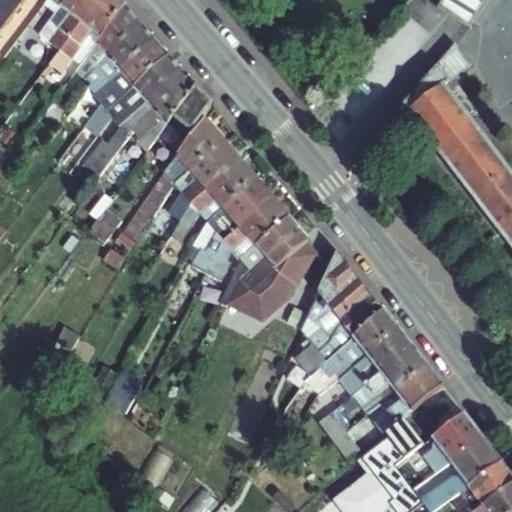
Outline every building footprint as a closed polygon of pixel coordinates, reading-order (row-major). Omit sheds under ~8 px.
[(0,0),(0,34),(26,0),(0,0)] [(52,0),(62,7),(57,14),(40,36),(61,52),(99,0),(52,0)] [(52,0),(49,0),(46,5),(57,14),(62,7),(52,0)] [(83,66),(127,7),(118,0),(99,0),(61,52),(55,59),(51,65),(55,68),(62,73),(73,59),(83,66)] [(442,0),(438,8),(469,27),(486,0),(442,0)] [(83,66),(78,73),(86,79),(94,70),(145,26),(127,7),(83,66)] [(86,79),(99,91),(158,41),(145,26),(94,70),(86,79)] [(103,104),(86,126),(98,135),(113,115),(108,109),(172,57),(158,41),(99,91),(95,94),(103,104)] [(511,173),(443,84),(470,65),(455,44),(403,105),(511,245),(511,173)] [(55,59),(43,50),(32,65),(44,74),(51,65),(55,59)] [(85,164),(101,176),(132,136),(129,133),(122,125),(185,72),(172,57),(108,109),(113,115),(118,120),(85,164)] [(47,78),(55,68),(51,65),(44,74),(43,75),(47,78)] [(185,72),(122,125),(129,133),(131,132),(141,124),(148,133),(138,141),(148,153),(175,117),(198,87),(185,72)] [(198,87),(175,117),(182,122),(193,130),(213,104),(198,87)] [(182,122),(175,117),(148,153),(143,160),(150,164),(182,122)] [(124,232),(139,242),(172,190),(176,184),(226,142),(207,119),(165,172),(124,232)] [(131,132),(138,141),(148,133),(141,124),(131,132)] [(242,161),(226,142),(176,184),(184,194),(181,200),(172,214),(182,221),(193,202),(242,161)] [(182,221),(172,236),(183,242),(200,212),(209,222),(257,180),(242,161),(193,202),(182,221)] [(206,274),(224,241),(274,199),(257,180),(209,222),(217,232),(207,251),(202,249),(193,267),(206,274)] [(176,184),(172,190),(181,200),(184,194),(176,184)] [(119,193),(108,209),(123,220),(135,205),(119,193)] [(224,241),(206,274),(222,282),(231,264),(227,261),(232,251),(241,261),(290,218),(274,199),(224,241)] [(123,220),(108,209),(89,232),(106,244),(123,220)] [(290,218),(241,261),(220,304),(227,307),(229,305),(263,322),(289,300),(303,276),(316,255),(306,244),(310,242),(290,218)] [(195,245),(202,249),(207,251),(217,232),(209,222),(195,245)] [(138,243),(123,233),(116,244),(130,253),(138,243)] [(104,261),(119,271),(127,259),(112,249),(104,261)] [(308,350),(297,359),(311,376),(326,363),(317,353),(328,345),(342,322),(340,320),(371,294),(337,253),(301,332),(309,341),(304,345),(308,350)] [(324,265),(316,255),(303,276),(315,284),(324,265)] [(317,353),(326,363),(383,310),(371,294),(340,320),(342,322),(328,345),(317,353)] [(311,376),(306,382),(320,395),(339,381),(399,330),(383,310),(326,363),(311,376)] [(58,342),(72,351),(80,336),(66,328),(58,342)] [(399,330),(339,381),(352,398),(413,348),(399,330)] [(428,367),(413,348),(352,398),(348,402),(356,412),(362,407),(368,415),(394,393),(428,367)] [(428,367),(394,393),(402,402),(374,426),(383,436),(385,434),(404,419),(443,386),(428,367)] [(126,413),(142,384),(122,372),(105,401),(126,413)] [(349,463),(362,453),(332,414),(320,424),(349,463)] [(464,415),(433,439),(436,444),(435,445),(434,451),(424,458),(436,474),(451,463),(484,440),(464,415)] [(424,446),(404,419),(385,434),(388,439),(362,460),(376,477),(342,504),(348,511),(383,511),(391,505),(396,511),(415,511),(425,505),(421,500),(396,468),(424,446)] [(502,464),(484,440),(451,463),(459,474),(421,500),(425,505),(429,511),(435,511),(461,494),(502,464)] [(461,494),(473,511),(475,511),(511,486),(511,476),(502,464),(461,494)] [(511,511),(511,486),(475,511),(511,511)]
